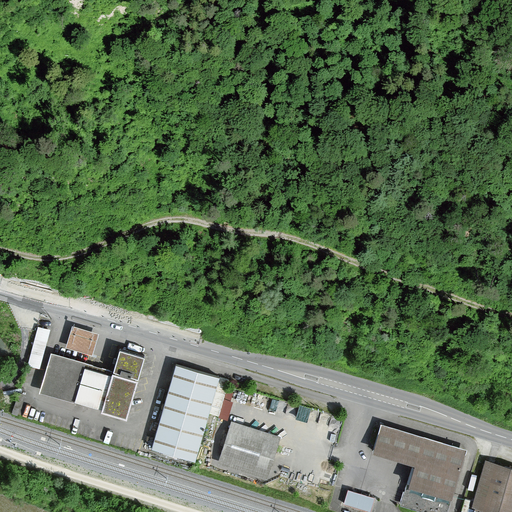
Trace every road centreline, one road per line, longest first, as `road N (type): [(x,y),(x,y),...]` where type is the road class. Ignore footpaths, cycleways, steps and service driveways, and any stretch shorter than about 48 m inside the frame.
road 1 (track): [(511,315),(280,234),(186,218),(74,254),(38,258),(0,249)]
road 2 (secondary): [(511,439),(0,289)]
road 3 (track): [(191,511),(0,448)]
